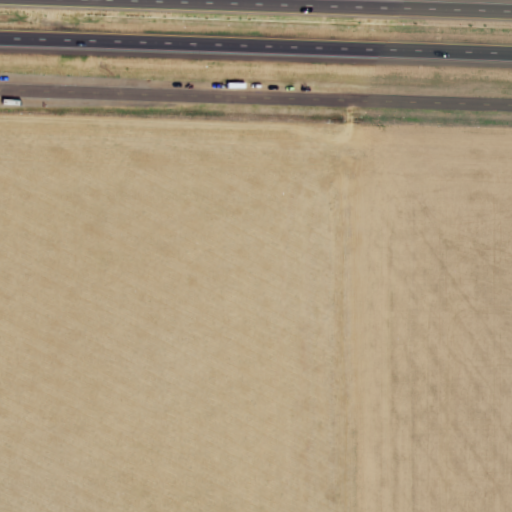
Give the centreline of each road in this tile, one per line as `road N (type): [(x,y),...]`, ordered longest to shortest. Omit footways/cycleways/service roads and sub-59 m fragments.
road 1 (tertiary): [(0,90),(511,105)]
road 2 (motorway): [(0,42),(511,56)]
road 3 (motorway): [(511,12),(77,0)]
